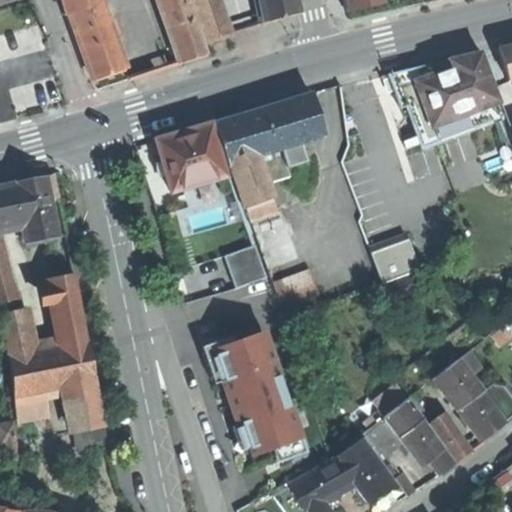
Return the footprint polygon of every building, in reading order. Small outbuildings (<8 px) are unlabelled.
[(62,0),(67,13),(69,12),(102,1),(101,0),(62,0)] [(160,0),(182,62),(208,53),(189,0),(160,0)] [(192,0),(207,41),(231,32),(220,0),(192,0)] [(261,0),(267,22),(282,18),(301,13),(298,0),(261,0)] [(346,0),(349,12),(388,3),(387,0),(346,0)] [(69,12),(92,77),(110,71),(125,66),(102,1),(69,12)] [(212,43),(213,49),(231,44),(229,38),(212,43)] [(511,46),(500,50),(509,83),(511,82),(511,46)] [(450,63),(453,70),(469,115),(501,103),(482,54),(450,63)] [(425,81),(403,89),(425,148),(468,132),(463,117),(469,115),(453,70),(425,81)] [(285,102),(262,110),(275,150),(300,142),(324,134),(311,94),(285,102)] [(506,117),(501,103),(469,115),(463,117),(468,132),(506,117)] [(262,110),(244,116),(258,156),(275,150),(262,110)] [(217,125),(230,165),(258,156),(244,116),(221,123),(217,125)] [(182,133),(157,139),(171,193),(184,190),(187,202),(202,198),(198,186),(215,182),(226,179),(225,176),(212,125),(182,133)] [(307,163),(300,142),(275,150),(258,156),(268,185),(291,178),(288,169),(307,163)] [(480,153),(453,157),(458,186),(485,181),(480,153)] [(248,208),(272,200),(268,185),(258,156),(230,165),(245,209),(248,208)] [(230,174),(225,176),(226,179),(215,182),(223,208),(240,202),(230,174)] [(32,182),(15,186),(24,228),(28,244),(59,237),(51,200),(59,199),(54,177),(32,182)] [(0,233),(24,228),(15,186),(0,189),(0,233)] [(276,212),(272,200),(248,208),(251,220),(276,212)] [(250,233),(240,202),(223,208),(210,212),(221,243),(249,233),(250,233)] [(255,225),(270,267),(298,258),(284,215),(255,225)] [(265,279),(249,233),(221,243),(237,289),(265,279)] [(408,235),(370,249),(383,285),(421,271),(408,235)] [(21,311),(0,236),(0,312),(1,316),(21,311)] [(275,283),(285,311),(322,298),(311,270),(275,283)] [(64,341),(88,337),(75,275),(52,280),(64,341)] [(22,311),(21,311),(1,316),(7,353),(30,348),(22,311)] [(311,435),(277,324),(208,345),(219,381),(225,380),(248,454),(311,435)] [(491,335),(498,345),(509,337),(502,327),(491,335)] [(98,388),(88,337),(64,341),(30,348),(7,353),(18,404),(46,398),(66,394),(98,388)] [(468,354),(458,361),(469,376),(479,368),(468,354)] [(458,361),(434,379),(480,442),(494,432),(504,424),(481,393),(469,376),(458,361)] [(492,385),(481,393),(504,424),(511,418),(511,396),(506,388),(492,385)] [(106,426),(98,388),(66,394),(74,433),(88,430),(106,426)] [(49,412),(46,398),(18,404),(20,418),(49,412)] [(382,459),(400,446),(405,442),(402,437),(422,422),(407,401),(363,434),(382,459)] [(432,423),(459,461),(469,454),(441,416),(432,423)] [(443,451),(422,422),(402,437),(405,442),(412,451),(423,466),(431,460),(443,451)] [(109,441),(106,426),(88,430),(91,444),(109,441)] [(77,447),(91,444),(88,430),(74,433),(77,447)] [(361,441),(337,458),(355,484),(370,504),(384,494),(395,485),(361,441)] [(406,455),(412,451),(405,442),(400,446),(406,455)] [(451,461),(443,451),(431,460),(439,470),(451,461)] [(325,502),(355,484),(337,458),(290,485),(309,511),(325,502)] [(454,464),(451,461),(439,470),(441,473),(448,469),(454,464)] [(396,479),(408,496),(416,491),(404,473),(396,479)] [(331,511),(325,502),(309,511),(331,511)]
